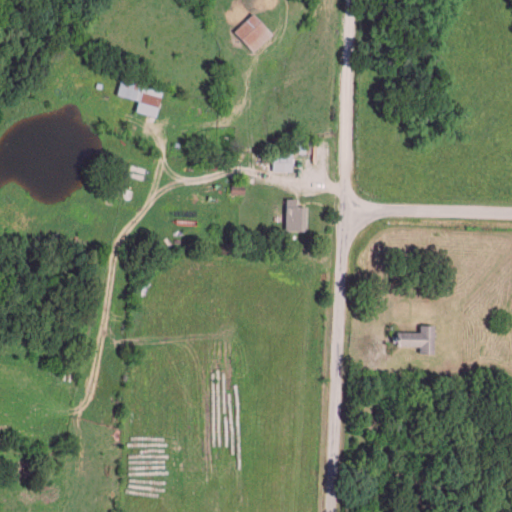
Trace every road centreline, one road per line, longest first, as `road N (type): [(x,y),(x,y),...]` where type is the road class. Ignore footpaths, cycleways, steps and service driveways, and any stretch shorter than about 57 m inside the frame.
road 1 (residential): [(353,0),(331,511)]
road 2 (residential): [(344,211),(511,214)]
